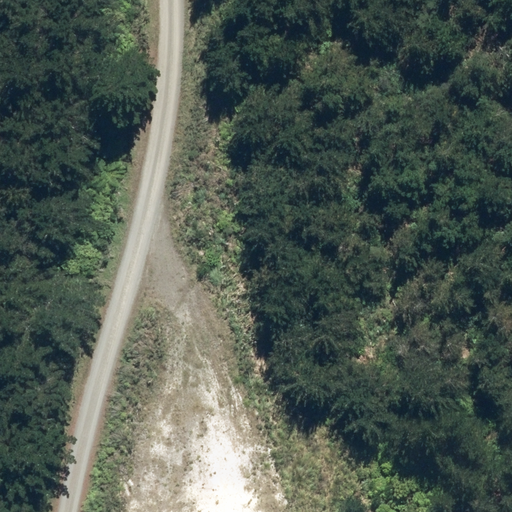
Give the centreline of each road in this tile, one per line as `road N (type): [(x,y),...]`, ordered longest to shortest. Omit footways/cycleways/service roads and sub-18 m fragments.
road 1 (track): [(69,511),(172,76),(167,0)]
road 2 (track): [(138,219),(194,333),(221,511)]
